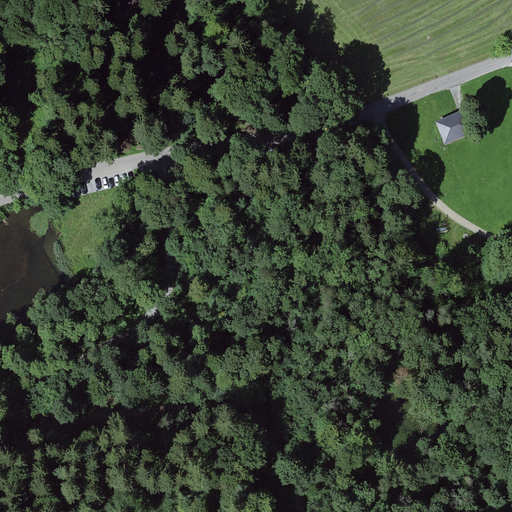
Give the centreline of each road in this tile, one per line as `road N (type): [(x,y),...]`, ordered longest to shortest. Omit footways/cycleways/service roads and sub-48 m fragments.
road 1 (track): [(0,435),(128,411),(226,405),(261,416),(276,434),(305,511)]
road 2 (track): [(163,185),(170,270),(160,305),(0,415)]
road 3 (residential): [(159,156),(309,132),(358,114)]
road 4 (track): [(511,249),(441,207),(371,110)]
road 5 (residential): [(0,200),(159,156)]
road 6 (residential): [(507,59),(371,110)]
